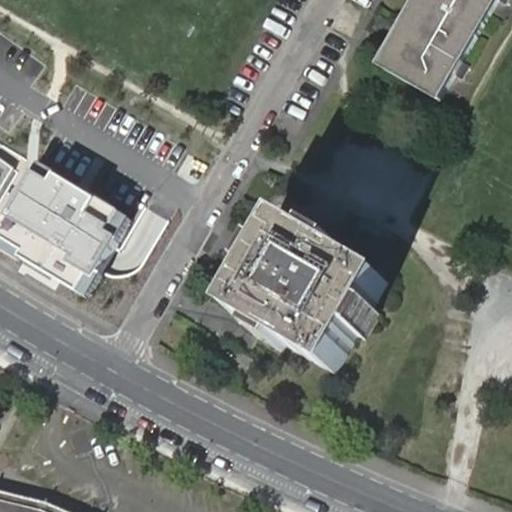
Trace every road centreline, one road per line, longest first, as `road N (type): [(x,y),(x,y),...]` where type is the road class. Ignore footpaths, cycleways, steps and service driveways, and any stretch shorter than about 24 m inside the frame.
road 1 (residential): [(112,370),(325,0)]
road 2 (tertiary): [(112,370),(409,511)]
road 3 (tertiary): [(0,303),(112,370)]
